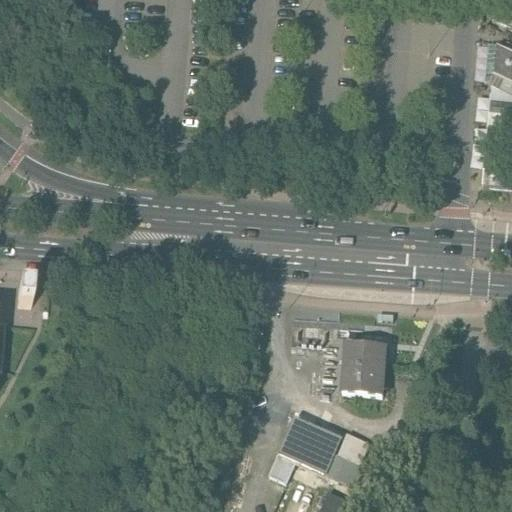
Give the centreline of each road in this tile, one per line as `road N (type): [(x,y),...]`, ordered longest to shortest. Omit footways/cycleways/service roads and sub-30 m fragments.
road 1 (primary): [(0,246),(277,262),(347,249)]
road 2 (trunk): [(276,228),(60,182),(0,147)]
road 3 (primary): [(276,228),(0,207)]
